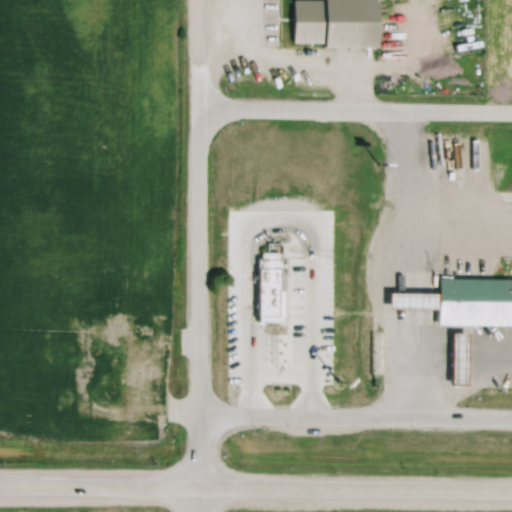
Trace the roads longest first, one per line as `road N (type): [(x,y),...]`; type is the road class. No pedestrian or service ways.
road 1 (primary): [(511,485),(0,482)]
road 2 (residential): [(197,485),(203,62)]
road 3 (residential): [(511,416),(198,414)]
road 4 (residential): [(202,107),(511,111)]
